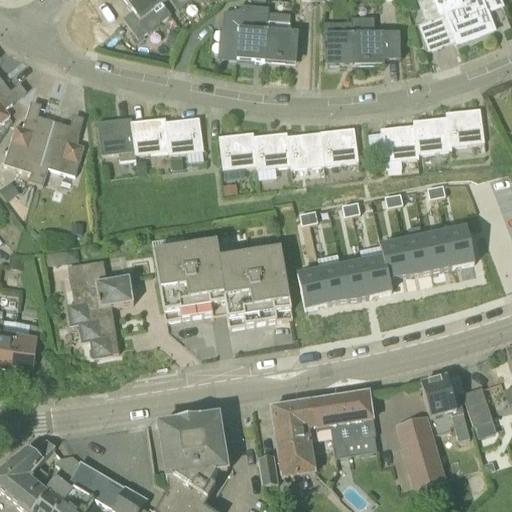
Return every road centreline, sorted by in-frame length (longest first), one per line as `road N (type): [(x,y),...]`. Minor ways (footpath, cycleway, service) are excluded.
road 1 (secondary): [(0,426),(339,376),(511,330)]
road 2 (residential): [(511,65),(387,104),(269,106),(112,78),(25,42)]
